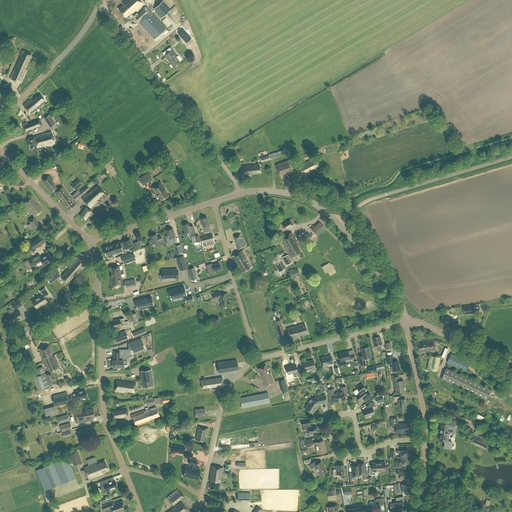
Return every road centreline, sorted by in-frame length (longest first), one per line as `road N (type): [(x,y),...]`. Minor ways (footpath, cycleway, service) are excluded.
road 1 (unclassified): [(240,193),(98,4)]
road 2 (tertiary): [(124,470),(103,405),(98,288)]
road 3 (unclassified): [(339,221),(370,199),(511,157)]
road 4 (residential): [(256,357),(213,202)]
road 5 (unclassified): [(256,357),(405,321)]
road 6 (unclassified): [(201,494),(226,391),(256,357)]
road 7 (unclassified): [(0,104),(22,97),(98,4)]
road 8 (tertiary): [(92,241),(0,150)]
road 9 (tertiary): [(92,241),(213,202)]
road 10 (tertiary): [(405,321),(401,301),(339,221)]
road 11 (unclassified): [(425,440),(405,321)]
